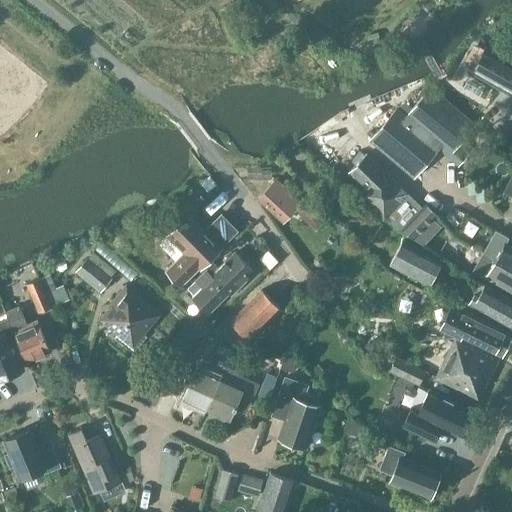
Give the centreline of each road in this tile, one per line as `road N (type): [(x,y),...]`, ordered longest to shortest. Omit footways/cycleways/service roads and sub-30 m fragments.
road 1 (residential): [(407,511),(82,391),(48,391),(0,412)]
road 2 (residential): [(310,286),(203,142),(31,0)]
road 3 (residential): [(456,511),(511,396)]
